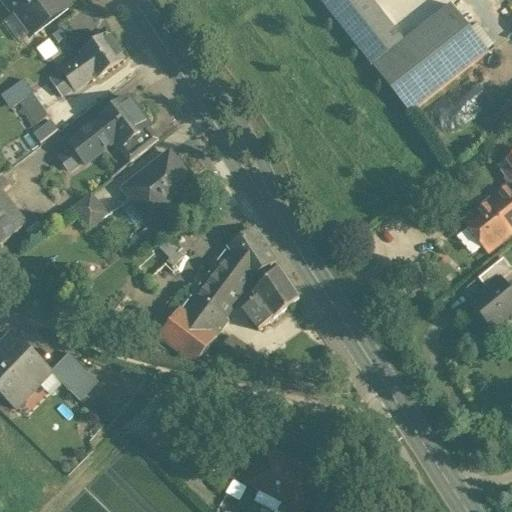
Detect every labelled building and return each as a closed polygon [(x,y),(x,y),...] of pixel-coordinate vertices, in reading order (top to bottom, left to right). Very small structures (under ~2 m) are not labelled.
[(63,0),(5,0),(14,12),(3,21),(17,40),(28,32),(29,32),(64,5),(65,7),(67,5),(63,0)] [(403,42),(369,0),(318,0),(371,66),(403,42)] [(451,6),(404,43),(403,42),(371,66),(409,115),(488,53),(451,6)] [(106,33),(79,52),(80,54),(60,69),(74,90),(95,75),(96,77),(124,58),(106,33)] [(49,38),(38,47),(46,58),(57,49),(49,38)] [(48,115),(25,83),(12,91),(35,124),(48,115)] [(127,97),(97,120),(68,143),(71,146),(58,156),(68,170),(81,160),(84,163),(113,141),(119,148),(147,126),(148,125),(127,97)] [(50,119),(32,133),(39,142),(57,128),(50,119)] [(147,126),(119,148),(129,162),(158,140),(147,126)] [(169,153),(123,188),(147,219),(193,184),(169,153)] [(511,234),(511,156),(505,161),(509,165),(501,172),(509,182),(484,202),(511,235),(511,234)] [(1,175),(0,175),(0,243),(27,223),(2,191),(9,186),(1,175)] [(90,192),(71,207),(88,229),(107,214),(90,192)] [(511,235),(484,202),(461,221),(488,255),(511,235)] [(274,262),(253,230),(228,246),(230,249),(249,279),(250,278),(274,262)] [(230,249),(182,310),(216,336),(228,320),(225,317),(252,281),(250,278),(249,279),(230,249)] [(511,269),(503,259),(478,279),(487,290),(500,279),(501,281),(511,271),(511,269)] [(278,268),(252,294),(264,309),(273,319),(298,299),(278,268)] [(487,290),(470,303),(492,330),(511,313),(511,294),(501,281),(500,279),(487,290)] [(252,294),(239,306),(251,320),(264,309),(252,294)] [(181,309),(159,338),(194,365),(216,336),(182,310),(181,309)] [(264,309),(251,320),(259,330),(273,319),(264,309)] [(12,335),(0,347),(0,395),(16,410),(50,375),(51,374),(51,373),(12,335)] [(260,356),(231,335),(217,354),(246,375),(260,356)] [(88,374),(69,354),(51,373),(51,374),(50,375),(69,393),(88,374)] [(186,441),(172,457),(203,484),(217,468),(186,441)] [(303,511),(321,480),(265,450),(247,484),(260,491),(259,493),(254,503),(271,511),(280,511),(281,511),(283,511),(303,511)]
